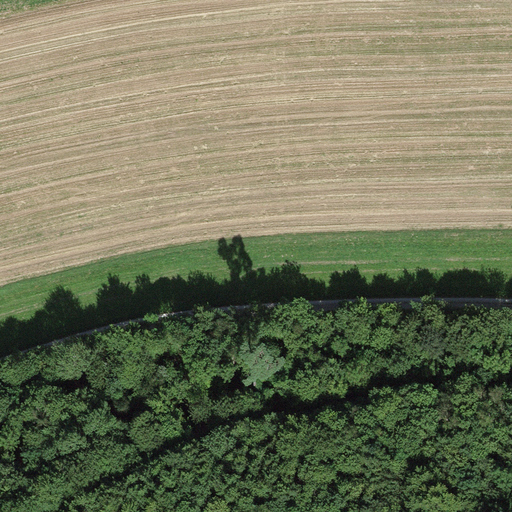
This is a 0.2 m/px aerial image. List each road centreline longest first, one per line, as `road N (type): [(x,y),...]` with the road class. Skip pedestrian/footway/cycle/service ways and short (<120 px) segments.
road 1 (track): [(0,366),(71,340),(192,316),(295,306),(511,305)]
road 2 (track): [(511,391),(408,396),(285,418),(217,440),(68,511)]
